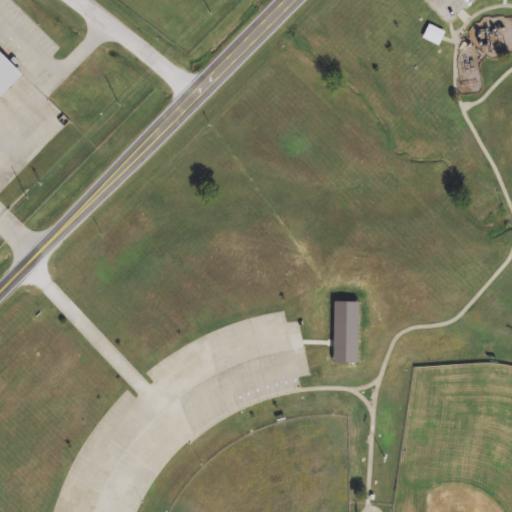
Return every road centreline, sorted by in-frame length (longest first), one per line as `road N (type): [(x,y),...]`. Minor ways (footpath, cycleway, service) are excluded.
road 1 (tertiary): [(0,296),(292,0)]
road 2 (residential): [(200,94),(74,0)]
